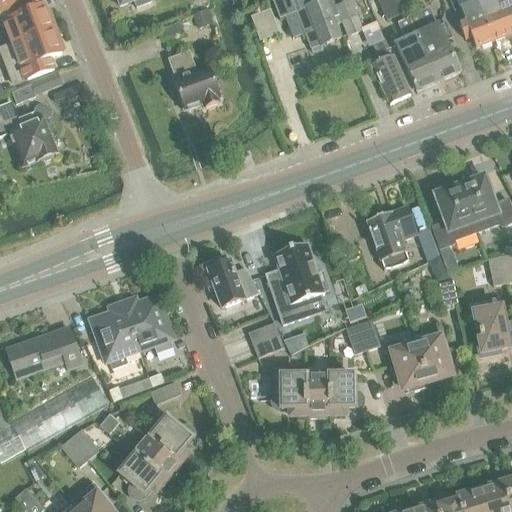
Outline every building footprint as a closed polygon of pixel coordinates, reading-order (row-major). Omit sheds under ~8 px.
[(40,0),(0,0),(0,15),(0,16),(29,5),(40,0)] [(116,0),(120,8),(134,3),(137,10),(151,5),(149,0),(116,0)] [(195,0),(198,8),(207,6),(205,0),(195,0)] [(271,0),(279,21),(284,19),(293,41),(304,36),(311,52),(341,40),(336,28),(341,26),(330,0),(271,0)] [(406,15),(399,0),(375,0),(387,24),(406,15)] [(509,38),(494,0),(476,0),(478,4),(476,4),(493,44),(509,38)] [(511,0),(494,0),(509,38),(511,36),(511,0)] [(363,33),(350,2),(336,7),(348,39),(363,33)] [(493,44),(476,4),(460,11),(464,22),(458,24),(465,42),(471,40),(475,51),(493,44)] [(56,32),(51,19),(48,20),(44,10),(32,14),(29,5),(0,16),(12,48),(13,49),(56,32)] [(460,75),(446,44),(452,41),(445,26),(439,29),(438,28),(437,28),(429,11),(409,20),(439,85),(460,75)] [(276,35),(269,16),(254,21),(261,41),(276,35)] [(211,28),(207,17),(196,21),(199,32),(211,28)] [(439,85),(409,20),(397,26),(405,43),(395,47),(417,95),(439,85)] [(183,36),(179,25),(158,33),(162,44),(183,36)] [(54,72),(50,61),(61,57),(58,47),(61,45),(56,32),(13,49),(12,48),(1,52),(14,87),(54,72)] [(410,98),(384,41),(372,46),(379,61),(367,67),(374,82),(377,80),(390,107),(410,98)] [(221,101),(210,71),(196,76),(188,56),(169,63),(177,83),(173,84),(184,114),(203,107),(205,111),(219,106),(218,102),(221,101)] [(62,87),(57,75),(31,86),(36,97),(62,87)] [(86,95),(82,85),(67,91),(71,101),(86,95)] [(57,156),(49,136),(43,122),(38,124),(35,116),(22,121),(23,123),(19,125),(11,106),(0,110),(0,140),(9,136),(23,170),(41,163),(45,164),(51,162),(53,158),(57,156)] [(494,207),(484,180),(459,189),(477,236),(500,228),(501,230),(511,226),(511,214),(507,202),(494,207)] [(477,236),(459,189),(435,198),(445,225),(432,230),(440,253),(454,248),(453,245),(477,236)] [(402,245),(418,239),(408,210),(391,216),(391,215),(366,224),(380,264),(381,264),(384,274),(392,272),(403,269),(409,264),(406,255),(402,245)] [(279,274),(266,278),(283,328),(309,319),(304,304),(322,298),(324,297),(323,295),(328,293),(322,275),(317,277),(317,276),(307,247),(298,249),(278,256),(274,258),(279,274)] [(511,285),(511,257),(501,260),(507,287),(511,285)] [(507,287),(501,260),(488,263),(493,290),(507,287)] [(259,297),(245,272),(234,276),(230,265),(223,268),(220,261),(201,268),(210,292),(214,290),(222,311),(259,297)] [(447,274),(458,270),(455,261),(443,265),(447,274)] [(458,310),(452,283),(439,286),(445,313),(458,310)] [(367,294),(364,286),(355,291),(358,298),(367,294)] [(173,342),(167,324),(160,306),(162,305),(159,297),(147,301),(147,303),(136,307),(138,313),(126,317),(138,354),(154,349),(157,356),(172,351),(169,343),(173,342)] [(508,351),(498,302),(488,304),(490,315),(475,318),(479,339),(476,340),(480,360),(500,356),(499,353),(508,351)] [(138,354),(126,317),(114,322),(112,315),(101,319),(100,318),(88,322),(91,330),(93,330),(105,366),(109,364),(112,372),(127,367),(124,359),(138,354)] [(380,349),(371,323),(358,328),(367,354),(380,349)] [(279,339),(274,326),(248,336),(253,349),(279,339)] [(367,354),(358,328),(345,332),(354,358),(367,354)] [(82,367),(69,331),(6,353),(16,382),(65,365),(67,373),(82,367)] [(450,378),(440,342),(443,341),(440,332),(428,335),(427,334),(413,338),(416,348),(428,388),(443,383),(442,380),(450,378)] [(284,352),(279,339),(253,349),(258,362),(284,352)] [(428,388),(416,348),(401,352),(399,344),(387,347),(390,357),(393,356),(403,392),(411,390),(412,393),(428,388)] [(306,418),(305,379),(282,380),(282,375),(272,375),(272,403),(273,406),(274,410),(277,412),(280,413),(290,413),(290,418),(294,418),(306,418)] [(164,385),(160,377),(149,381),(152,390),(164,385)] [(27,452),(107,407),(91,379),(11,425),(27,452)] [(330,418),(329,379),(305,379),(306,418),(309,418),(309,421),(321,421),(321,418),(330,418)] [(362,401),(361,398),(358,396),(354,395),(354,379),(329,379),(330,418),(345,417),(345,412),(355,412),(359,411),(361,408),(363,405),(362,401)] [(147,380),(133,385),(137,394),(150,389),(147,380)] [(181,398),(176,386),(150,396),(155,409),(181,398)] [(122,401),(118,390),(109,394),(114,405),(122,401)] [(109,437),(119,426),(109,417),(100,429),(109,437)] [(186,450),(192,443),(192,442),(194,439),(193,435),(192,432),(189,430),(185,429),(182,430),(179,432),(166,421),(150,440),(180,465),(190,453),(186,450)] [(0,467),(27,452),(11,425),(0,431),(0,467)] [(99,454),(82,433),(71,442),(89,463),(99,454)] [(180,465),(150,440),(135,459),(165,484),(170,477),(172,479),(180,470),(178,468),(180,465)] [(89,463),(71,442),(61,450),(78,472),(89,463)] [(165,484),(135,459),(119,478),(131,488),(130,491),(130,495),(131,499),(134,501),(137,502),(141,502),(144,500),(145,499),(150,492),(155,495),(165,484)] [(511,511),(504,486),(494,489),(493,486),(480,490),(486,511),(511,511)] [(108,511),(97,498),(99,496),(93,489),(83,496),(89,503),(77,511),(108,511)] [(486,511),(480,490),(467,494),(468,497),(458,500),(461,511),(486,511)] [(42,511),(26,492),(15,501),(24,511),(42,511)] [(461,511),(458,500),(435,507),(436,511),(461,511)]
